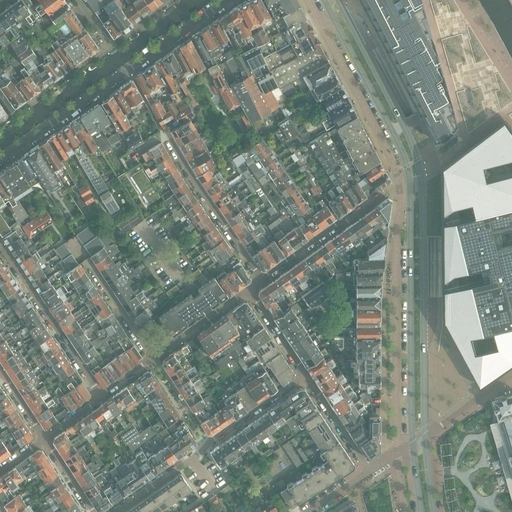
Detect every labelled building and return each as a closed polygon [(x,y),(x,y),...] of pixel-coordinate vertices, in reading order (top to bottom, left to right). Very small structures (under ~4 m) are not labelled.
[(22,0),(18,0),(15,3),(32,26),(38,22),(38,23),(39,22),(33,14),(27,6),(22,0)] [(35,0),(32,3),(27,6),(33,14),(51,0),(35,0)] [(64,0),(51,0),(33,14),(39,22),(42,20),(64,3),(66,2),(64,0)] [(114,0),(85,0),(94,12),(97,10),(102,6),(103,6),(111,0),(113,0),(114,0)] [(113,0),(111,0),(103,6),(111,17),(122,32),(132,24),(114,0),(113,0)] [(125,0),(114,0),(132,24),(140,18),(131,5),(130,6),(125,0)] [(125,0),(130,6),(131,5),(140,18),(151,10),(144,0),(125,0)] [(144,0),(151,10),(157,6),(152,0),(144,0)] [(248,0),(238,6),(253,38),(254,39),(257,45),(263,56),(276,50),(271,38),(269,38),(248,0)] [(262,0),(248,0),(269,38),(271,38),(280,33),(280,32),(262,0)] [(262,0),(280,32),(305,18),(296,0),(262,0)] [(359,0),(362,5),(363,6),(365,10),(365,11),(368,15),(368,17),(370,21),(371,22),(373,26),(374,27),(379,37),(379,38),(383,45),(384,47),(385,49),(387,53),(388,54),(390,58),(390,59),(395,69),(396,70),(401,79),(401,80),(404,85),(404,86),(406,90),(407,91),(409,95),(410,96),(412,101),(413,102),(418,111),(418,112),(420,117),(423,122),(424,123),(426,127),(429,134),(432,138),(432,139),(433,142),(438,138),(439,137),(443,134),(444,134),(448,131),(449,130),(453,127),(454,126),(457,124),(456,123),(456,120),(455,119),(454,114),(453,113),(452,108),(452,107),(447,90),(442,73),(442,72),(440,67),(440,66),(439,61),(438,60),(437,55),(437,54),(435,49),(435,48),(433,40),(425,14),(425,13),(424,8),(423,7),(422,2),(421,1),(421,0),(359,0)] [(64,3),(42,20),(44,23),(51,18),(55,23),(62,17),(64,16),(71,10),(66,2),(64,3)] [(15,3),(8,8),(18,21),(22,19),(28,29),(32,26),(15,3)] [(238,6),(228,12),(234,22),(241,34),(241,33),(243,36),(244,35),(247,41),(252,38),(252,40),(251,41),(254,47),(257,45),(254,39),(253,38),(238,6)] [(8,8),(2,12),(17,33),(20,31),(15,24),(18,21),(8,8)] [(76,34),(78,38),(87,32),(71,10),(64,16),(62,17),(76,34)] [(2,12),(0,13),(0,23),(6,31),(9,29),(16,39),(19,36),(17,33),(2,12)] [(228,12),(219,19),(224,26),(222,27),(225,30),(224,31),(232,45),(233,46),(238,43),(239,46),(246,43),(243,36),(241,33),(241,34),(234,22),(228,12)] [(104,16),(100,19),(113,38),(122,32),(111,17),(107,20),(104,16)] [(280,33),(271,38),(276,50),(277,50),(313,31),(311,29),(312,29),(312,27),(311,24),(309,24),(305,18),(280,32),(280,33)] [(219,19),(209,25),(222,50),(227,59),(226,60),(237,82),(253,73),(243,53),(238,55),(234,48),(233,46),(232,45),(224,31),(225,30),(222,27),(224,26),(219,19)] [(2,33),(6,31),(0,23),(0,36),(4,43),(6,45),(10,43),(2,33)] [(209,25),(199,32),(210,52),(211,55),(213,55),(222,50),(209,25)] [(276,50),(263,56),(271,71),(281,66),(320,45),(318,42),(319,42),(319,40),(318,37),(316,37),(313,31),(277,50),(276,50)] [(78,38),(90,54),(98,49),(87,32),(78,38)] [(211,55),(210,52),(199,32),(191,37),(207,67),(210,73),(219,68),(213,55),(211,55)] [(57,40),(56,40),(75,65),(90,54),(78,38),(76,34),(70,39),(69,38),(68,39),(65,38),(63,38),(61,38),(58,39),(57,40)] [(24,65),(28,69),(27,70),(28,70),(31,67),(30,65),(29,65),(27,62),(36,56),(22,36),(15,41),(10,44),(24,65)] [(190,38),(180,45),(193,71),(193,72),(205,66),(190,38)] [(51,44),(55,50),(69,69),(75,65),(56,40),(53,42),(51,39),(47,40),(51,44)] [(181,67),(178,69),(182,76),(177,78),(181,86),(185,84),(189,82),(185,75),(193,71),(180,45),(172,51),(181,67)] [(249,49),(243,53),(253,73),(263,93),(272,110),(279,107),(270,89),(278,85),(271,71),(263,56),(257,45),(254,47),(249,49)] [(281,66),(271,71),(278,85),(279,88),(290,83),(295,80),(302,76),(328,61),(320,45),(281,66)] [(52,56),(51,56),(64,73),(69,69),(55,50),(50,54),(52,56)] [(178,69),(181,67),(172,51),(161,58),(178,88),(189,106),(193,112),(199,108),(185,84),(181,86),(177,78),(182,76),(178,69)] [(47,58),(43,58),(44,61),(42,63),(54,80),(64,73),(51,56),(47,59),(47,58)] [(161,58),(153,64),(164,83),(166,88),(169,93),(178,88),(161,58)] [(302,76),(295,80),(302,92),(309,88),(335,73),(332,68),(328,61),(302,76)] [(39,65),(43,71),(40,73),(48,84),(54,80),(42,63),(39,65)] [(153,64),(143,71),(153,89),(159,86),(161,91),(166,88),(164,83),(153,64)] [(15,71),(10,65),(3,70),(5,72),(8,76),(11,74),(15,71)] [(31,67),(28,70),(42,89),(48,84),(40,73),(38,70),(35,72),(33,71),(34,70),(31,67)] [(24,68),(20,71),(25,77),(21,80),(33,96),(40,90),(42,89),(28,70),(27,70),(26,71),(24,68)] [(219,68),(210,73),(216,86),(219,92),(220,92),(229,87),(219,68)] [(154,102),(149,91),(153,89),(143,71),(135,77),(149,104),(157,118),(166,113),(159,100),(154,102)] [(7,82),(1,86),(16,107),(25,101),(14,85),(8,76),(5,72),(1,75),(7,82)] [(237,82),(230,85),(231,86),(240,105),(245,114),(250,122),(272,110),(263,93),(253,73),(237,82)] [(335,73),(309,88),(316,100),(321,97),(341,86),(335,73)] [(33,96),(21,80),(18,82),(11,74),(8,76),(14,85),(25,101),(33,96)] [(132,79),(119,89),(130,106),(143,99),(132,79)] [(1,86),(0,87),(0,102),(7,113),(15,108),(16,107),(1,86)] [(229,87),(220,92),(221,96),(229,110),(240,105),(231,86),(229,87)] [(341,86),(321,97),(328,111),(348,100),(345,92),(341,86)] [(467,90),(464,92),(468,104),(470,104),(474,100),(471,90),(470,88),(467,90)] [(119,89),(111,94),(123,113),(123,112),(131,108),(130,106),(119,89)] [(111,94),(101,101),(119,130),(130,123),(123,112),(123,113),(111,94)] [(173,100),(166,104),(169,111),(166,113),(157,118),(163,130),(167,128),(164,123),(174,118),(172,115),(174,115),(179,112),(173,100)] [(323,122),(327,129),(335,124),(355,113),(352,106),(348,100),(328,111),(332,117),(323,122)] [(99,102),(89,109),(111,145),(120,139),(121,139),(110,119),(99,102)] [(197,111),(194,113),(193,114),(193,112),(189,106),(179,112),(174,115),(176,118),(179,124),(191,117),(192,119),(195,117),(198,121),(201,118),(197,111)] [(89,109),(79,116),(98,148),(100,151),(111,145),(89,109)] [(245,114),(239,117),(246,130),(253,127),(250,122),(245,114)] [(336,127),(342,138),(362,126),(356,115),(336,127)] [(79,139),(77,140),(86,156),(98,148),(79,116),(70,123),(79,139)] [(277,123),(285,134),(289,140),(293,136),(290,132),(287,116),(277,123)] [(511,126),(506,119),(496,127),(490,131),(445,164),(445,213),(445,221),(446,279),(446,287),(446,319),(462,350),(481,388),(511,365),(511,126)] [(190,120),(170,131),(175,139),(194,128),(200,124),(198,121),(192,124),(190,120)] [(77,140),(79,139),(70,123),(56,133),(69,155),(74,152),(79,161),(100,196),(110,214),(120,208),(109,191),(114,188),(110,181),(105,184),(88,155),(86,157),(86,156),(77,140)] [(342,138),(347,149),(368,137),(362,126),(342,138)] [(194,128),(175,139),(179,146),(198,134),(194,128)] [(295,129),(290,132),(293,136),(299,144),(305,141),(297,128),(295,129)] [(143,142),(138,131),(125,139),(131,149),(143,142)] [(326,132),(309,143),(313,148),(330,138),(326,132)] [(62,159),(69,155),(56,133),(47,139),(65,168),(72,179),(75,176),(66,160),(64,161),(62,159)] [(198,134),(179,146),(183,153),(208,138),(206,135),(201,138),(198,134)] [(368,137),(347,149),(351,155),(343,159),(345,163),(346,164),(353,160),(374,148),(368,137)] [(208,138),(183,153),(187,160),(207,148),(204,144),(210,141),(208,138)] [(330,138),(313,148),(317,155),(334,144),(330,138)] [(57,173),(65,168),(47,139),(38,145),(57,173)] [(262,139),(245,150),(250,156),(266,145),(262,139)] [(161,143),(142,154),(146,161),(165,149),(161,143)] [(334,144),(317,155),(321,161),(338,151),(334,144)] [(44,187),(59,178),(56,174),(57,173),(38,145),(24,155),(44,188),(44,187)] [(250,156),(245,160),(249,166),(271,151),(266,145),(250,156)] [(207,148),(187,160),(192,167),(216,152),(214,149),(209,152),(207,148)] [(241,153),(238,148),(235,148),(230,151),(229,155),(232,159),(241,153)] [(353,160),(360,171),(364,170),(379,160),(379,159),(374,148),(353,160)] [(146,161),(148,165),(155,161),(156,163),(157,163),(169,156),(165,149),(146,161)] [(298,149),(293,152),(294,153),(292,155),(295,160),(302,155),(299,151),(298,149)] [(241,153),(232,159),(229,160),(233,167),(244,160),(245,160),(250,156),(245,150),(241,153)] [(271,151),(249,166),(253,173),(258,169),(275,157),(271,151)] [(338,151),(321,161),(325,168),(341,157),(338,151)] [(216,164),(213,158),(218,155),(216,152),(192,167),(196,174),(208,167),(209,169),(215,165),(216,164)] [(302,155),(295,160),(299,166),(307,162),(305,161),(307,157),(305,153),(302,155)] [(24,155),(15,161),(32,187),(33,187),(36,193),(44,188),(24,155)] [(149,168),(145,170),(149,177),(173,162),(169,156),(157,163),(159,166),(151,171),(149,168)] [(275,157),(258,169),(253,173),(257,179),(279,164),(275,157)] [(341,157),(325,168),(328,174),(345,163),(343,159),(341,157)] [(15,161),(6,167),(23,194),(32,188),(32,187),(15,161)] [(176,169),(173,162),(149,177),(152,183),(156,181),(154,178),(163,172),(165,175),(176,169)] [(307,162),(299,166),(304,173),(309,169),(311,168),(307,162)] [(361,180),(357,182),(361,189),(364,187),(364,186),(371,181),(385,171),(380,162),(365,172),(368,176),(361,180)] [(345,163),(328,174),(332,180),(349,169),(346,164),(345,163)] [(247,170),(243,164),(238,167),(242,173),(247,170)] [(257,179),(262,185),(267,182),(284,170),(279,164),(257,179)] [(209,169),(197,175),(202,183),(219,171),(215,165),(209,169)] [(6,167),(0,171),(0,176),(12,196),(14,199),(17,198),(23,194),(6,167)] [(141,168),(130,174),(142,192),(152,185),(141,168)] [(165,175),(167,179),(160,183),(158,179),(156,181),(152,183),(156,189),(180,175),(176,169),(165,175)] [(309,169),(304,173),(307,178),(312,175),(309,169)] [(349,169),(332,180),(336,186),(353,176),(349,169)] [(251,176),(247,170),(242,173),(247,179),(251,176)] [(284,170),(267,182),(271,188),(288,176),(284,170)] [(219,171),(202,183),(206,189),(223,177),(219,171)] [(377,190),(383,186),(390,181),(385,171),(371,181),(364,186),(364,187),(361,189),(366,197),(370,195),(369,194),(376,190),(377,190)] [(162,191),(162,190),(169,185),(171,189),(184,181),(180,175),(156,189),(159,193),(162,191)] [(312,175),(307,178),(311,184),(316,181),(312,175)] [(0,176),(0,194),(5,202),(8,199),(12,196),(0,176)] [(223,177),(206,189),(210,195),(229,182),(225,176),(223,177)] [(256,182),(251,176),(247,179),(251,185),(256,182)] [(288,176),(271,188),(274,191),(276,194),(292,183),(288,176)] [(85,181),(76,187),(78,190),(87,185),(85,181)] [(172,196),(164,201),(166,204),(189,189),(184,181),(171,189),(175,194),(172,196)] [(316,181),(311,184),(315,190),(319,186),(316,181)] [(229,182),(210,195),(214,201),(233,188),(229,182)] [(260,188),(256,182),(251,185),(255,191),(256,191),(260,188)] [(357,182),(350,187),(360,202),(366,197),(361,189),(357,182)] [(292,183),(276,194),(270,198),(274,204),(280,200),(296,189),(292,183)] [(75,184),(71,187),(79,199),(77,200),(81,208),(87,204),(94,200),(90,193),(83,197),(78,190),(76,187),(75,184)] [(87,185),(78,190),(83,197),(90,193),(91,192),(87,185)] [(233,188),(214,201),(218,207),(237,194),(240,192),(236,186),(233,188)] [(340,194),(336,186),(331,189),(336,197),(346,212),(353,206),(343,192),(340,194)] [(350,187),(343,192),(353,206),(360,202),(350,187)] [(260,188),(256,191),(260,197),(264,194),(260,188)] [(166,204),(171,211),(175,208),(173,205),(180,201),(181,204),(194,195),(189,189),(166,204),(167,204),(166,204)] [(280,200),(285,206),(301,195),(296,189),(280,200)] [(331,189),(328,192),(333,199),(328,202),(338,217),(346,212),(336,197),(331,189)] [(223,213),(241,200),(237,194),(218,207),(223,213)] [(181,204),(184,207),(177,211),(175,208),(171,211),(172,212),(174,214),(172,215),(174,218),(176,216),(198,201),(194,195),(181,204)] [(286,209),(281,213),(283,217),(289,213),(305,201),(301,195),(285,206),(286,209)] [(12,196),(8,199),(12,205),(11,206),(15,211),(12,213),(18,221),(28,214),(19,201),(17,198),(14,199),(12,196)] [(223,213),(225,216),(227,219),(248,205),(248,204),(244,198),(241,200),(223,213)] [(388,198),(377,206),(387,221),(389,221),(390,214),(392,200),(388,198)] [(323,208),(319,211),(328,224),(335,219),(322,199),(318,201),(323,208)] [(176,216),(178,219),(183,216),(185,219),(186,219),(202,207),(198,201),(176,216)] [(289,213),(292,217),(293,219),(297,217),(298,216),(304,212),(307,210),(310,208),(305,201),(289,213)] [(248,205),(227,219),(231,225),(252,211),(248,205)] [(272,206),(267,209),(271,215),(276,212),(272,206)] [(377,206),(370,211),(383,229),(380,231),(385,238),(387,237),(389,221),(387,221),(377,206)] [(189,222),(188,223),(189,225),(206,214),(202,207),(186,219),(189,222)] [(310,208),(307,210),(321,229),(328,224),(319,211),(315,214),(311,207),(310,208)] [(46,210),(22,227),(29,238),(53,221),(46,210)] [(307,210),(304,212),(309,218),(305,221),(314,234),(321,229),(307,210)] [(128,217),(129,217),(117,224),(117,225),(123,234),(143,219),(138,211),(128,217)] [(252,211),(231,225),(235,231),(256,217),(252,211)] [(370,211),(364,216),(374,230),(381,240),(385,238),(380,231),(383,229),(370,211)] [(0,234),(2,237),(12,230),(9,227),(0,213),(0,234)] [(189,225),(183,229),(187,235),(192,232),(190,230),(196,225),(198,228),(210,220),(206,214),(189,225)] [(367,235),(374,230),(364,216),(357,221),(367,235)] [(251,229),(256,226),(255,224),(259,221),(256,217),(235,231),(239,237),(251,229)] [(297,217),(293,219),(298,226),(307,239),(314,234),(305,221),(301,224),(297,217)] [(279,218),(268,226),(270,230),(282,221),(279,218)] [(210,220),(198,228),(199,228),(201,232),(190,239),(192,242),(215,226),(210,220)] [(12,230),(2,237),(3,238),(15,230),(22,226),(18,221),(9,227),(12,230)] [(169,221),(164,225),(168,231),(172,228),(174,227),(169,221)] [(357,221),(351,226),(364,245),(365,246),(368,244),(363,237),(367,235),(357,221)] [(364,245),(351,226),(350,225),(344,230),(354,244),(357,242),(360,247),(364,245)] [(215,226),(192,242),(194,245),(205,238),(207,240),(207,241),(219,232),(215,226)] [(261,226),(253,231),(251,229),(239,237),(244,243),(264,230),(261,226)] [(298,226),(296,228),(285,236),(284,236),(294,249),(307,239),(298,226)] [(15,230),(3,238),(7,245),(25,232),(23,229),(20,231),(21,232),(18,233),(15,230)] [(93,229),(79,240),(91,256),(105,245),(101,239),(100,239),(93,229)] [(281,230),(273,235),(287,254),(294,249),(284,236),(285,236),(281,230)] [(354,251),(358,257),(362,255),(354,244),(344,230),(337,235),(347,249),(351,246),(354,251)] [(25,232),(7,245),(11,251),(23,242),(21,238),(23,237),(26,241),(29,238),(25,232)] [(207,241),(207,240),(201,244),(205,250),(223,238),(219,232),(207,241)] [(263,234),(260,237),(276,261),(284,256),(274,241),(270,244),(263,234)] [(344,251),(347,249),(337,235),(331,240),(346,261),(349,258),(344,251)] [(263,248),(259,252),(269,267),(276,261),(260,237),(256,239),(261,246),(262,246),(263,248)] [(384,257),(387,237),(385,238),(381,240),(367,250),(368,258),(384,257)] [(30,238),(29,238),(26,241),(23,242),(11,251),(15,257),(34,244),(30,238)] [(210,256),(227,244),(223,238),(205,250),(196,257),(198,260),(208,254),(210,256)] [(331,240),(324,245),(334,258),(338,256),(345,266),(348,264),(346,261),(331,240)] [(37,251),(34,247),(40,244),(38,241),(34,244),(15,257),(19,263),(32,254),(37,251)] [(248,242),(244,245),(253,257),(261,269),(264,270),(269,267),(259,252),(255,254),(254,252),(254,251),(248,242)] [(91,256),(95,263),(117,248),(114,244),(112,246),(109,243),(105,245),(91,256)] [(210,256),(212,259),(207,263),(209,266),(217,261),(226,254),(232,251),(227,244),(210,256)] [(324,245),(317,249),(332,270),(335,268),(332,262),(330,261),(334,258),(324,245)] [(67,248),(58,254),(70,271),(79,264),(67,248)] [(117,248),(95,263),(100,270),(113,260),(116,258),(114,255),(119,251),(117,248)] [(317,249),(311,254),(321,268),(325,265),(325,267),(332,276),(335,274),(332,270),(317,249)] [(32,254),(19,263),(23,269),(41,257),(37,251),(32,254)] [(41,257),(23,269),(27,275),(40,266),(47,262),(44,258),(48,256),(46,254),(41,257)] [(227,259),(229,258),(226,254),(217,261),(221,267),(225,264),(231,272),(227,275),(238,289),(245,284),(231,264),(227,259)] [(311,254),(304,259),(319,280),(321,283),(325,280),(323,277),(322,277),(320,274),(323,272),(321,268),(311,254)] [(236,257),(234,259),(235,261),(231,264),(245,284),(250,281),(249,281),(250,278),(250,277),(236,257)] [(382,271),(384,257),(368,258),(357,259),(357,271),(382,271)] [(311,275),(316,282),(319,280),(304,259),(298,263),(307,277),(311,275)] [(100,270),(104,277),(122,265),(120,261),(115,264),(113,260),(100,270)] [(0,283),(11,276),(3,264),(2,262),(0,263),(0,283)] [(308,286),(304,280),(307,277),(298,263),(291,268),(305,288),(308,286)] [(69,276),(64,279),(66,283),(84,271),(79,264),(70,271),(66,273),(69,276)] [(40,266),(27,275),(31,281),(50,268),(48,265),(46,266),(41,269),(40,266)] [(120,271),(124,268),(122,265),(104,277),(109,284),(122,274),(120,271)] [(147,267),(142,271),(147,277),(152,273),(147,267)] [(50,273),(52,271),(50,268),(31,281),(35,287),(48,278),(45,275),(49,272),(50,273)] [(131,278),(142,271),(139,268),(134,271),(132,268),(122,274),(109,284),(113,290),(131,278)] [(298,284),(303,291),(299,294),(302,298),(304,296),(303,296),(308,292),(305,288),(291,268),(284,273),(285,273),(294,286),(298,284)] [(66,283),(63,285),(65,288),(66,289),(73,283),(76,287),(88,278),(84,271),(66,283)] [(229,295),(230,295),(238,289),(227,275),(224,271),(217,277),(219,280),(229,295)] [(356,272),(355,283),(381,283),(382,271),(357,271),(356,272)] [(294,293),(297,291),(294,286),(285,273),(278,278),(293,299),(296,297),(294,293)] [(58,280),(54,274),(48,278),(35,287),(39,293),(58,280)] [(0,288),(1,288),(3,291),(15,282),(11,276),(0,283),(0,288)] [(205,314),(201,309),(204,306),(208,304),(212,309),(228,297),(228,296),(214,277),(198,289),(199,292),(195,295),(193,297),(191,294),(159,317),(172,336),(205,314)] [(88,278),(76,287),(78,291),(70,296),(73,299),(93,285),(88,278)] [(132,288),(129,284),(133,282),(131,278),(113,290),(118,297),(132,288)] [(293,299),(278,278),(272,282),(271,282),(281,296),(285,293),(285,295),(290,301),(288,303),(291,307),(296,303),(293,299)] [(58,280),(39,293),(43,299),(56,290),(53,286),(57,284),(57,285),(60,283),(58,280)] [(5,294),(0,297),(0,302),(19,288),(15,282),(3,291),(5,294)] [(271,282),(265,287),(274,301),(281,296),(271,282)] [(312,307),(319,302),(330,294),(321,283),(308,292),(303,296),(304,296),(312,307)] [(355,283),(355,295),(380,295),(381,283),(355,283)] [(93,285),(73,299),(75,302),(82,297),(85,301),(97,292),(93,285)] [(265,287),(259,291),(259,294),(258,294),(266,306),(274,301),(265,287)] [(11,303),(23,294),(19,288),(0,302),(0,305),(1,306),(5,304),(4,303),(9,300),(11,303)] [(64,295),(59,288),(56,290),(43,299),(48,306),(61,297),(64,295)] [(132,288),(118,297),(123,304),(140,292),(138,288),(134,291),(132,288)] [(85,301),(87,304),(79,309),(80,309),(82,313),(102,298),(97,292),(85,301)] [(140,292),(123,304),(127,311),(140,302),(138,298),(142,295),(140,292)] [(23,294),(11,303),(13,306),(7,309),(6,308),(4,310),(7,314),(15,309),(27,301),(23,294)] [(380,295),(355,295),(355,308),(380,307),(380,295)] [(61,297),(48,306),(52,313),(73,299),(70,296),(63,301),(61,297)] [(140,302),(127,311),(132,318),(154,303),(149,296),(140,302)] [(274,301),(266,306),(274,318),(286,309),(282,303),(281,304),(280,302),(284,300),(281,296),(274,301)] [(102,298),(82,313),(84,316),(86,319),(94,314),(107,305),(102,298)] [(73,299),(52,313),(57,320),(70,311),(67,308),(75,302),(73,299)] [(15,309),(19,315),(19,316),(32,307),(27,301),(15,309)] [(247,303),(247,302),(244,302),(227,314),(236,329),(242,325),(240,322),(253,312),(247,303)] [(147,313),(157,306),(154,303),(132,318),(136,325),(137,325),(149,316),(147,313)] [(296,303),(291,307),(286,309),(274,318),(279,326),(302,311),(296,303)] [(107,305),(94,314),(96,318),(89,323),(91,326),(111,312),(107,305)] [(32,307),(19,316),(21,320),(13,325),(16,328),(23,323),(37,315),(32,307)] [(380,319),(380,307),(355,308),(355,320),(380,319)] [(70,311),(57,320),(62,327),(82,313),(80,309),(72,315),(70,311)] [(302,311),(279,326),(285,334),(306,320),(307,319),(302,311)] [(111,312),(91,326),(91,327),(94,330),(96,333),(100,330),(98,327),(101,325),(103,328),(116,319),(111,312)] [(253,312),(240,322),(242,325),(250,336),(253,335),(263,327),(253,312)] [(77,321),(84,316),(82,313),(62,327),(66,334),(79,324),(77,321)] [(227,314),(217,321),(234,348),(240,344),(237,338),(241,336),(236,329),(227,314)] [(37,315),(23,323),(26,327),(21,330),(23,332),(21,333),(23,334),(41,321),(37,315)] [(100,330),(96,333),(98,337),(101,340),(120,326),(116,319),(103,328),(100,330)] [(353,324),(331,324),(331,329),(348,329),(348,336),(380,336),(380,319),(355,320),(355,326),(353,326),(353,324)] [(306,320),(285,334),(290,342),(307,331),(304,327),(309,324),(306,320)] [(23,334),(22,335),(24,338),(31,334),(33,337),(46,328),(41,321),(23,334)] [(237,352),(234,348),(217,321),(207,329),(222,351),(224,354),(228,351),(229,353),(215,363),(220,369),(230,362),(234,368),(237,365),(233,359),(236,357),(237,352)] [(91,326),(89,323),(81,328),(79,324),(66,334),(71,341),(91,327),(91,326)] [(7,329),(9,332),(2,336),(0,333),(0,343),(5,340),(11,336),(16,333),(13,329),(11,326),(7,329)] [(120,326),(101,340),(103,344),(105,347),(109,345),(106,341),(110,338),(112,342),(117,339),(125,333),(120,326)] [(88,339),(86,335),(94,330),(91,327),(71,341),(75,348),(88,339)] [(248,344),(243,347),(248,354),(252,350),(256,348),(270,338),(263,327),(253,335),(250,336),(245,340),(248,344)] [(33,337),(35,340),(31,344),(28,346),(27,345),(25,347),(27,351),(50,335),(46,328),(33,337)] [(216,359),(214,356),(222,351),(207,329),(197,336),(203,345),(212,358),(213,360),(216,359)] [(307,331),(290,342),(295,350),(317,336),(314,332),(309,335),(307,331)] [(5,340),(0,343),(0,352),(13,345),(16,342),(20,340),(16,333),(11,336),(13,339),(7,343),(5,340)] [(121,345),(134,364),(142,358),(129,339),(125,333),(117,339),(121,345)] [(55,342),(50,335),(27,351),(30,355),(31,355),(35,352),(40,348),(42,351),(55,342)] [(187,343),(192,349),(194,352),(203,345),(197,336),(187,343)] [(318,347),(315,344),(320,341),(317,336),(295,350),(301,359),(318,347)] [(344,336),(343,349),(355,349),(380,349),(380,348),(379,348),(379,337),(380,336),(348,336),(344,336)] [(88,339),(75,348),(80,355),(101,340),(98,337),(91,342),(88,339)] [(256,348),(252,350),(257,357),(261,355),(275,345),(270,338),(256,348)] [(25,346),(22,343),(20,340),(16,342),(18,346),(15,348),(13,345),(0,352),(0,360),(1,362),(19,350),(25,346)] [(99,347),(103,344),(101,340),(80,355),(85,362),(93,356),(97,353),(98,353),(95,349),(99,347)] [(42,351),(47,358),(60,349),(55,342),(42,351)] [(162,364),(165,368),(183,355),(192,349),(187,343),(162,361),(162,364)] [(113,360),(109,362),(118,376),(126,370),(113,351),(109,345),(105,347),(113,360)] [(121,345),(113,351),(126,370),(134,364),(121,345)] [(275,345),(261,355),(265,362),(280,352),(275,345)] [(318,347),(301,359),(306,367),(328,353),(332,350),(329,346),(320,351),(318,347)] [(64,356),(64,355),(60,349),(47,358),(46,358),(48,362),(44,365),(47,368),(64,356)] [(355,360),(355,362),(379,361),(380,361),(380,349),(355,349),(355,360)] [(24,356),(19,350),(1,362),(5,368),(18,360),(24,356)] [(265,362),(268,366),(269,366),(275,374),(289,365),(280,352),(265,362)] [(97,353),(93,356),(95,359),(99,364),(110,381),(118,376),(109,362),(107,358),(102,361),(97,353)] [(328,353),(306,367),(312,375),(333,361),(331,357),(331,358),(328,353)] [(18,360),(5,368),(9,375),(28,362),(33,359),(31,355),(30,355),(20,362),(18,360)] [(183,355),(165,368),(169,374),(187,361),(183,355)] [(47,368),(45,369),(47,373),(49,371),(51,375),(69,363),(64,356),(47,368)] [(93,356),(85,362),(87,364),(95,359),(93,356)] [(241,358),(237,361),(242,368),(246,365),(241,358)] [(333,372),(330,368),(336,364),(340,361),(338,358),(333,361),(312,375),(317,383),(333,372)] [(379,373),(379,361),(355,362),(355,360),(340,360),(345,366),(352,366),(352,373),(358,373),(380,373),(379,373)] [(183,369),(190,365),(187,361),(169,374),(173,380),(185,372),(183,369)] [(28,362),(9,375),(14,382),(32,370),(33,370),(28,362)] [(51,375),(46,378),(49,383),(58,376),(60,379),(66,375),(73,370),(69,363),(51,375)] [(97,371),(93,374),(102,387),(110,381),(99,364),(95,367),(97,371)] [(294,373),(289,365),(275,374),(270,377),(262,364),(254,370),(269,393),(277,388),(282,384),(293,377),(294,373)] [(193,384),(191,381),(198,377),(206,371),(204,368),(195,373),(176,386),(181,393),(193,384)] [(37,376),(32,370),(14,382),(18,388),(37,376)] [(185,372),(173,380),(176,386),(195,373),(193,370),(187,375),(185,372)] [(254,370),(244,377),(248,383),(246,384),(258,401),(269,393),(254,370)] [(147,372),(126,387),(131,394),(154,377),(151,372),(148,371),(147,371),(147,372)] [(333,372),(317,383),(322,391),(344,376),(342,373),(336,377),(333,372)] [(352,377),(356,383),(358,383),(358,386),(380,386),(380,383),(380,375),(380,373),(358,373),(352,373),(352,377)] [(37,376),(18,388),(22,395),(35,387),(43,382),(38,375),(37,376)] [(67,377),(71,382),(84,401),(91,395),(82,382),(78,385),(70,375),(67,377)] [(344,376),(322,391),(327,398),(344,388),(349,384),(344,376)] [(154,377),(131,394),(135,400),(145,392),(158,383),(154,377)] [(244,377),(231,386),(246,410),(258,401),(246,384),(248,383),(244,377)] [(67,385),(71,390),(67,392),(76,406),(84,401),(71,382),(67,385)] [(158,383),(145,392),(149,399),(150,399),(162,390),(158,383)] [(193,384),(181,393),(185,399),(203,386),(201,383),(195,387),(193,384)] [(227,394),(222,398),(224,399),(227,404),(235,418),(246,410),(231,386),(230,385),(226,389),(225,391),(227,394)] [(35,387),(22,395),(27,402),(46,389),(44,386),(38,390),(35,387)] [(203,386),(185,399),(189,405),(201,397),(206,394),(204,391),(206,389),(203,386)] [(135,400),(131,394),(126,387),(119,392),(131,410),(138,405),(137,402),(135,400)] [(59,388),(55,390),(58,394),(61,398),(69,411),(76,406),(67,392),(64,395),(59,388)] [(296,392),(276,406),(281,415),(288,411),(286,409),(292,405),(308,394),(305,389),(300,388),(296,392)] [(344,388),(327,398),(333,406),(354,392),(352,389),(347,392),(344,388)] [(46,389),(27,402),(31,409),(44,400),(50,396),(46,389)] [(144,408),(141,409),(143,413),(161,400),(167,396),(162,390),(150,399),(152,402),(144,408)] [(119,392),(112,397),(121,410),(125,407),(128,412),(131,410),(119,392)] [(351,399),(356,395),(354,392),(333,406),(338,414),(354,403),(351,399)] [(363,393),(359,395),(361,398),(354,404),(354,403),(338,414),(343,422),(364,408),(370,404),(371,404),(371,398),(367,398),(365,396),(363,393)] [(511,393),(508,395),(495,398),(496,404),(499,411),(500,417),(501,421),(507,439),(504,440),(503,440),(501,440),(511,478),(511,393)] [(58,394),(55,396),(46,403),(44,400),(31,409),(35,415),(54,402),(61,398),(58,394)] [(308,394),(292,405),(297,413),(313,403),(308,394)] [(201,397),(189,405),(193,412),(200,406),(207,402),(212,399),(210,395),(203,400),(201,397)] [(0,409),(11,403),(6,396),(0,400),(0,409)] [(161,400),(143,413),(145,415),(148,419),(150,417),(148,415),(156,409),(158,412),(171,403),(167,396),(161,400)] [(112,397),(105,402),(117,419),(124,429),(131,424),(121,410),(112,397)] [(57,406),(54,402),(35,415),(40,422),(53,413),(50,410),(57,406)] [(105,402),(98,407),(107,420),(110,424),(117,419),(105,402)] [(207,402),(200,406),(216,431),(222,426),(208,404),(207,402)] [(0,409),(0,413),(0,414),(0,419),(15,409),(11,403),(0,409)] [(161,415),(150,422),(152,425),(152,426),(175,409),(171,403),(158,412),(161,415)] [(211,403),(208,404),(222,426),(228,422),(220,409),(217,412),(211,403)] [(297,413),(303,421),(318,410),(313,403),(297,413)] [(227,404),(220,409),(228,422),(235,418),(227,404)] [(193,412),(207,433),(207,434),(208,434),(210,434),(211,435),(216,431),(200,406),(193,412)] [(285,421),(281,415),(276,406),(267,412),(277,427),(285,421)] [(98,407),(92,411),(100,424),(105,432),(110,439),(117,434),(114,430),(110,432),(104,422),(107,420),(98,407)] [(361,414),(366,411),(364,408),(343,422),(348,430),(361,422),(365,420),(361,414)] [(15,409),(0,419),(0,425),(2,428),(7,425),(20,416),(15,409)] [(66,413),(63,409),(54,416),(53,413),(40,422),(44,429),(66,413)] [(179,416),(175,409),(152,426),(156,432),(163,428),(161,424),(164,421),(167,425),(179,416)] [(306,428),(307,429),(323,418),(323,417),(318,410),(303,421),(292,428),(295,433),(305,426),(306,428)] [(105,432),(100,424),(92,411),(85,416),(93,429),(98,436),(102,434),(105,432)] [(267,412),(259,417),(269,433),(277,427),(267,412)] [(379,433),(380,433),(380,432),(380,416),(376,416),(376,412),(371,412),(371,416),(369,416),(369,433),(371,433),(377,433),(379,433)] [(20,416),(7,425),(9,428),(1,434),(3,437),(24,423),(20,416)] [(94,440),(89,432),(93,429),(85,416),(76,423),(81,430),(85,436),(91,446),(96,453),(100,450),(93,440),(94,440)] [(259,417),(251,423),(261,438),(266,435),(271,442),(274,440),(269,433),(259,417)] [(323,418),(307,429),(312,437),(329,426),(323,418)] [(181,424),(177,427),(191,448),(196,445),(196,442),(183,422),(181,423),(181,424)] [(361,422),(348,430),(356,442),(360,440),(368,434),(368,433),(361,422)] [(24,423),(3,437),(4,439),(6,438),(7,439),(14,435),(16,438),(29,430),(24,423)] [(54,439),(53,442),(56,447),(81,430),(76,423),(75,424),(67,429),(54,439)] [(118,433),(126,444),(127,443),(132,451),(157,433),(156,432),(152,426),(152,425),(139,434),(132,423),(131,424),(124,429),(118,433)] [(251,423),(243,429),(253,444),(261,438),(251,423)] [(329,426),(312,437),(317,444),(334,433),(329,426)] [(172,434),(175,439),(184,453),(191,448),(177,427),(173,430),(174,432),(172,434)] [(243,429),(235,434),(245,450),(250,446),(255,453),(258,451),(253,444),(243,429)] [(9,443),(5,446),(10,453),(33,437),(29,430),(16,438),(18,442),(12,446),(9,443)] [(81,430),(56,447),(60,453),(79,440),(85,436),(81,430)] [(163,431),(160,433),(177,458),(184,453),(175,439),(171,442),(163,431)] [(160,439),(165,447),(160,450),(169,463),(177,458),(160,433),(152,438),(155,442),(160,439)] [(334,433),(317,444),(322,452),(339,441),(334,433)] [(360,440),(356,442),(367,459),(380,450),(380,435),(380,433),(379,433),(377,433),(371,433),(369,433),(368,433),(368,434),(360,440)] [(235,434),(227,440),(237,455),(245,450),(235,434)] [(283,436),(275,441),(278,445),(286,440),(283,436)] [(0,452),(4,458),(10,453),(5,446),(1,441),(0,439),(0,452)] [(76,450),(74,447),(81,443),(79,440),(60,453),(64,459),(76,450)] [(227,440),(219,446),(229,461),(237,455),(227,440)] [(149,441),(146,443),(150,450),(163,468),(169,463),(160,450),(156,443),(152,445),(149,441)] [(294,476),(297,481),(288,487),(299,504),(339,477),(353,468),(354,464),(339,441),(322,452),(328,461),(303,477),(300,472),(294,476)] [(288,442),(282,445),(296,467),(302,463),(288,442)] [(142,446),(140,447),(142,450),(156,472),(163,468),(150,450),(146,453),(142,446)] [(227,472),(228,471),(224,464),(229,461),(219,446),(210,452),(224,474),(227,472)] [(76,450),(64,459),(68,465),(87,452),(85,449),(78,453),(76,450)] [(39,450),(15,467),(19,473),(23,470),(21,467),(30,461),(32,464),(45,455),(42,451),(39,450)] [(141,464),(142,464),(140,465),(149,478),(156,472),(142,450),(135,455),(137,457),(141,464)] [(82,460),(89,455),(87,452),(68,465),(72,471),(84,463),(82,460)] [(45,455),(32,464),(33,464),(37,470),(49,462),(45,455)] [(140,465),(142,464),(141,464),(137,457),(126,464),(131,471),(140,484),(149,478),(140,465)] [(114,460),(113,461),(131,490),(140,484),(131,471),(126,474),(116,459),(114,460)] [(95,465),(76,478),(80,484),(92,475),(90,472),(97,468),(103,464),(101,460),(95,465)] [(84,463),(72,471),(76,478),(95,465),(93,461),(86,466),(84,463)] [(113,461),(105,467),(109,473),(115,482),(117,487),(123,495),(131,490),(113,461)] [(37,470),(30,475),(32,478),(38,475),(39,473),(41,477),(53,468),(49,462),(37,470)] [(15,467),(9,471),(17,484),(23,480),(19,473),(15,467)] [(53,468),(41,477),(45,483),(58,475),(53,468)] [(11,488),(12,490),(18,486),(17,484),(9,471),(3,475),(11,488)] [(173,478),(184,494),(192,489),(180,473),(173,478)] [(14,498),(8,490),(11,488),(3,475),(0,477),(0,498),(4,505),(14,498)] [(45,483),(38,488),(41,491),(46,488),(47,486),(50,490),(62,481),(58,475),(45,483)] [(92,475),(80,484),(84,490),(96,481),(92,475)] [(96,481),(84,490),(89,497),(102,488),(108,484),(103,477),(96,481)] [(173,478),(165,483),(177,499),(184,494),(173,478)] [(282,479),(277,482),(281,487),(285,484),(282,479)] [(50,490),(52,493),(50,494),(45,498),(47,501),(54,496),(66,488),(62,481),(50,490)] [(165,483),(158,489),(169,505),(177,499),(165,483)] [(230,483),(220,491),(223,496),(234,489),(230,483)] [(106,494),(93,503),(98,511),(101,511),(123,495),(117,487),(106,494)] [(288,487),(277,494),(281,500),(284,498),(291,509),(299,504),(288,487)] [(56,500),(49,504),(51,507),(64,499),(70,494),(66,488),(54,496),(56,500)] [(102,488),(89,497),(93,503),(106,494),(102,488)] [(158,489),(151,494),(162,510),(169,505),(158,489)] [(14,498),(4,505),(8,511),(23,501),(19,494),(16,496),(14,498)] [(51,507),(43,511),(52,511),(54,511),(59,508),(60,506),(62,510),(75,501),(70,494),(64,499),(51,507)] [(151,494),(143,499),(152,511),(158,511),(162,510),(151,494)] [(219,502),(214,496),(208,501),(212,507),(219,502)] [(198,498),(191,503),(193,506),(200,501),(198,498)] [(152,511),(143,499),(136,504),(141,511),(152,511)] [(265,502),(269,508),(266,510),(264,507),(256,511),(277,511),(274,506),(274,507),(269,499),(265,502)] [(23,501),(8,511),(19,511),(27,507),(23,501)] [(62,510),(63,511),(72,511),(79,507),(75,501),(62,510)] [(339,510),(336,511),(357,511),(356,504),(352,503),(339,510)]
